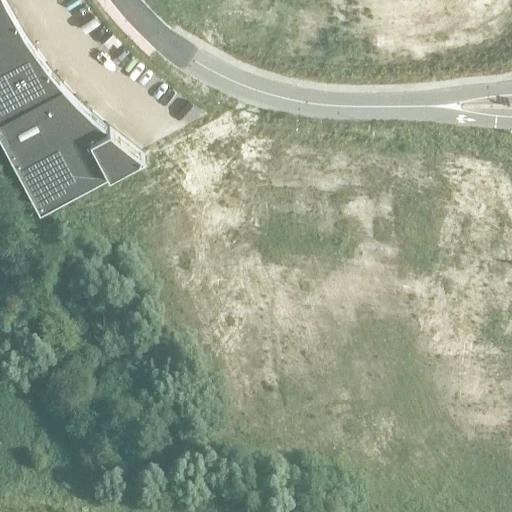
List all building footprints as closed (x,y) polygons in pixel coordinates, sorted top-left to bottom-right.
[(0,0),(0,44),(24,32),(16,19),(12,11),(8,3),(6,0),(0,0)] [(286,0),(298,14),(471,13),(478,13),(485,11),(491,8),(497,4),(500,0),(286,0)] [(28,38),(24,32),(0,44),(0,112),(60,80),(57,77),(50,68),(45,63),(34,47),(28,38)] [(75,97),(60,80),(0,112),(0,132),(10,152),(89,110),(79,100),(75,97)] [(104,122),(89,110),(10,152),(39,205),(118,163),(118,162),(142,150),(136,146),(125,139),(115,131),(104,122)]
